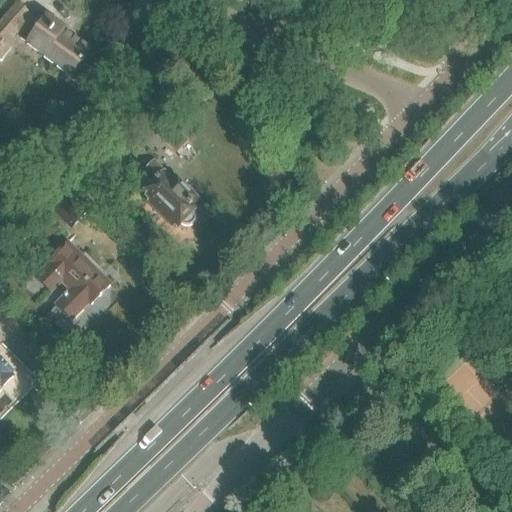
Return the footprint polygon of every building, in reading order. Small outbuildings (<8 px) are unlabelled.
[(344,0),(323,0),(320,10),(342,17),(347,1),(344,0)] [(27,17),(28,16),(16,6),(0,25),(0,62),(12,43),(9,37),(16,28),(30,39),(25,47),(56,69),(57,67),(71,77),(88,54),(61,34),(63,31),(45,19),(39,27),(27,17)] [(67,184),(84,200),(140,144),(124,127),(67,184)] [(162,139),(179,155),(191,143),(174,127),(162,139)] [(197,223),(197,219),(196,217),(195,213),(198,211),(196,209),(200,204),(177,180),(174,183),(155,163),(143,174),(156,188),(146,198),(149,201),(147,203),(173,230),(175,228),(177,230),(180,227),(183,229),(186,230),(189,230),(191,229),(194,227),(196,225),(197,223)] [(68,193),(52,211),(73,233),(91,213),(68,193)] [(53,307),(55,310),(70,325),(88,308),(89,309),(110,289),(94,272),(98,268),(85,255),(81,259),(66,244),(44,267),(45,268),(33,280),(50,297),(60,287),(67,293),(53,307)] [(0,302),(6,308),(15,299),(0,283),(0,302)] [(0,389),(2,391),(13,381),(9,378),(12,375),(0,362),(0,389)]
